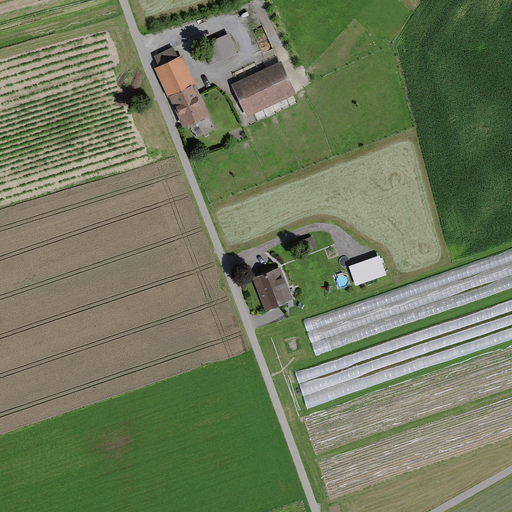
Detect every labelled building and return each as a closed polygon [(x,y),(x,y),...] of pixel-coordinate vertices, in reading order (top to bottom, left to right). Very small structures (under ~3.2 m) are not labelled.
[(230,34),(207,45),(216,63),(239,53),(230,34)] [(180,49),(157,60),(188,125),(211,115),(180,49)] [(281,63),(234,85),(248,115),(295,93),(281,63)] [(382,258),(353,267),(358,285),(388,275),(382,258)] [(283,268),(257,279),(269,309),(295,299),(283,268)]
